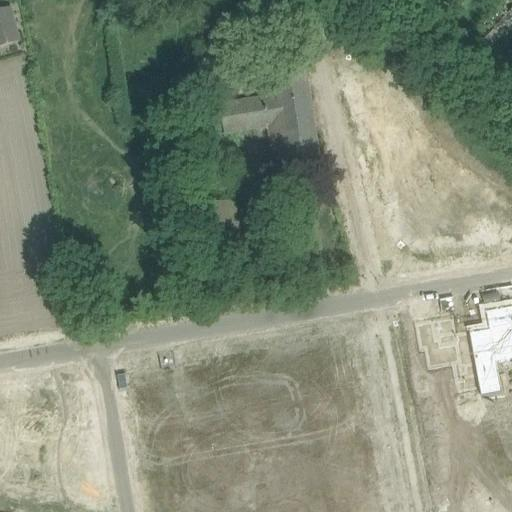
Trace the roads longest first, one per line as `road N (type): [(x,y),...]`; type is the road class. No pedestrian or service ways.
road 1 (residential): [(378,298),(97,348)]
road 2 (residential): [(339,161),(292,0)]
road 3 (residential): [(97,348),(127,511)]
road 4 (residential): [(511,278),(378,298)]
